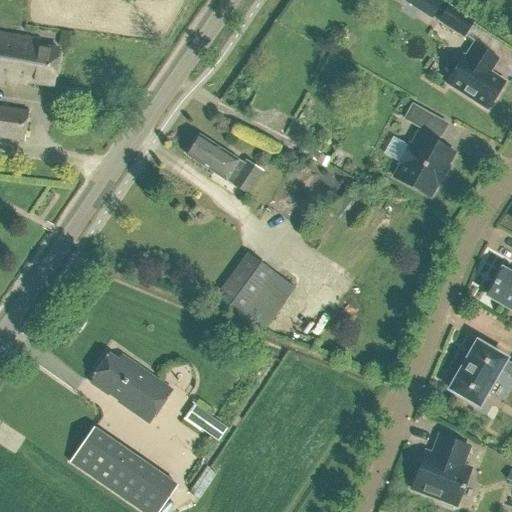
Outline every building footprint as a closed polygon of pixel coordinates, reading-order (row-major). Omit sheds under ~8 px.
[(437,0),(428,0),(422,12),(432,18),(441,3),(437,0)] [(463,37),(473,22),(448,6),(438,21),(463,37)] [(54,86),(59,52),(37,48),(38,43),(0,37),(0,83),(15,86),(16,80),(54,86)] [(497,59),(474,44),(465,57),(463,56),(446,83),(487,109),(505,82),(489,72),(497,59)] [(320,80),(315,83),(316,90),(321,92),(327,89),(326,83),(320,80)] [(253,121),(267,102),(254,93),(241,112),(253,121)] [(454,153),(436,144),(447,124),(412,105),(404,119),(421,128),(410,149),(408,147),(400,161),(402,162),(394,177),(430,197),(438,182),(440,183),(447,169),(445,168),(454,153)] [(0,138),(24,142),(29,113),(0,108),(0,138)] [(242,165),(235,160),(197,137),(185,156),(223,180),(247,195),(262,172),(245,161),(242,165)] [(348,163),(369,173),(378,155),(357,145),(348,163)] [(347,227),(363,204),(346,192),(330,216),(347,227)] [(265,330),(294,289),(246,254),(216,295),(265,330)] [(511,275),(501,269),(486,295),(511,310),(511,275)] [(493,340),(510,316),(458,279),(447,295),(459,304),(453,312),(493,340)] [(511,365),(504,361),(505,359),(476,343),(449,390),(478,407),(499,370),(510,376),(508,378),(511,379),(511,365)] [(120,360),(110,354),(92,379),(94,380),(90,385),(150,425),(174,391),(123,356),(120,360)] [(151,429),(169,443),(179,429),(161,416),(151,429)] [(139,511),(157,511),(175,486),(92,429),(68,463),(139,511)] [(462,466),(469,447),(439,436),(432,455),(425,452),(411,490),(439,500),(438,503),(451,507),(451,505),(456,507),(470,469),(462,466)] [(46,470),(93,511),(122,511),(60,456),(46,470)] [(478,504),(498,511),(502,501),(482,494),(478,504)]
